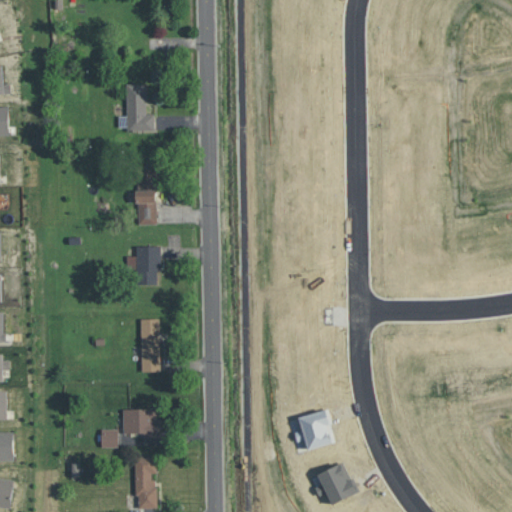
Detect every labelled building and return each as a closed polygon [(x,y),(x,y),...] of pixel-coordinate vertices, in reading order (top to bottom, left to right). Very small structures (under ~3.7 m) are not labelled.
[(12,92),(0,93),(0,65),(3,65),(5,83),(11,82),(12,92)] [(155,130),(155,113),(147,113),(146,83),(126,83),(127,130),(155,130)] [(0,106),(10,106),(10,134),(0,134),(0,106)] [(138,224),(158,223),(156,164),(137,164),(138,224)] [(158,283),(158,271),(162,271),(161,245),(137,245),(137,255),(127,255),(127,270),(137,270),(137,284),(158,283)] [(160,318),(141,318),(142,371),(161,371),(160,318)] [(0,352),(4,352),(4,359),(10,359),(10,368),(4,368),(4,380),(0,380),(0,352)] [(0,390),(8,390),(8,418),(0,418),(0,390)] [(156,407),(123,408),(124,433),(145,432),(145,436),(162,436),(162,419),(157,419),(156,407)] [(119,446),(119,428),(102,428),(102,446),(119,446)] [(0,430),(15,430),(15,459),(0,459),(0,430)] [(157,507),(156,472),(157,472),(157,454),(136,455),(137,507),(157,507)] [(0,476),(15,478),(12,507),(0,505),(0,476)]
